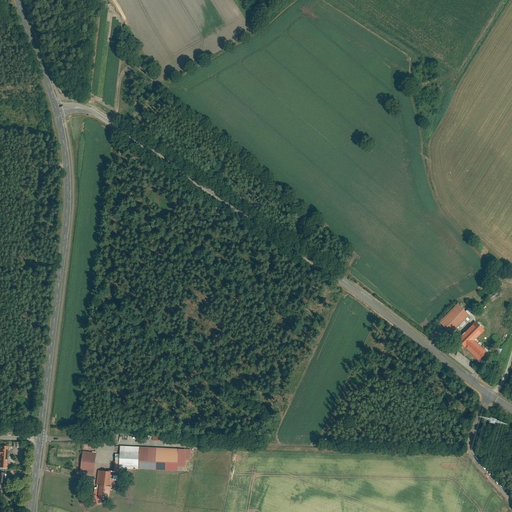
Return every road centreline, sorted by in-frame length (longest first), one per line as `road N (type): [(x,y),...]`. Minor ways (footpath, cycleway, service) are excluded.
road 1 (unclassified): [(55,108),(117,128),(511,407)]
road 2 (tertiary): [(55,108),(66,206),(39,437)]
road 3 (track): [(465,446),(433,452),(157,441)]
